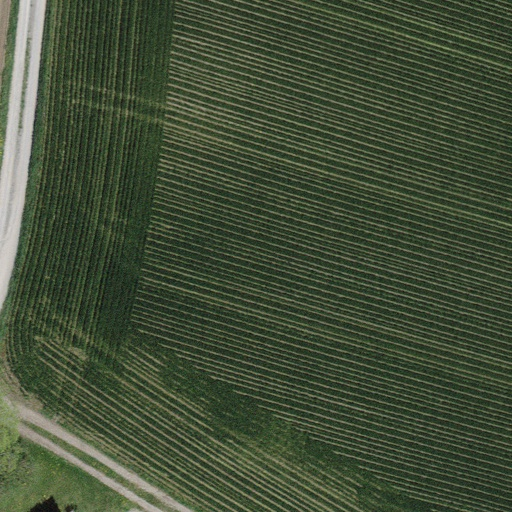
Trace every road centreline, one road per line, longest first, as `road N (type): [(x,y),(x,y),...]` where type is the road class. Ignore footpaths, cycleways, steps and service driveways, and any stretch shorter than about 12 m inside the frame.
road 1 (unclassified): [(34,0),(0,260)]
road 2 (track): [(0,411),(170,511)]
